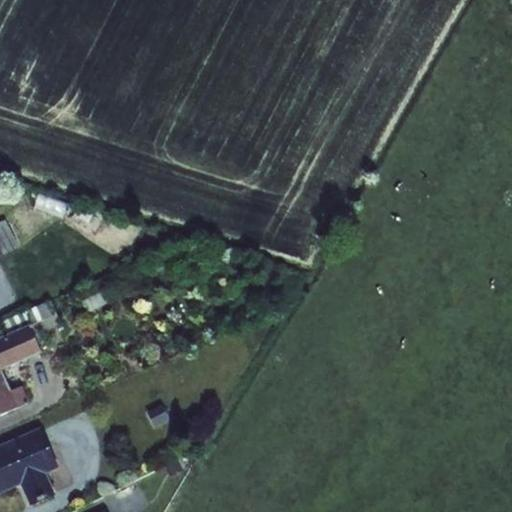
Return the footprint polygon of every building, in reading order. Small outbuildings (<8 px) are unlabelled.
[(84,209),(78,219),(88,224),(94,215),(84,209)] [(0,258),(19,248),(5,221),(0,223),(0,258)] [(140,261),(78,290),(89,314),(151,285),(140,261)] [(6,337),(0,339),(0,417),(30,404),(22,387),(11,392),(1,371),(42,354),(36,342),(51,336),(64,330),(51,301),(0,323),(6,337)] [(161,404),(144,413),(154,431),(171,422),(161,404)] [(41,430),(0,447),(0,494),(20,486),(30,507),(55,496),(46,475),(58,469),(41,430)] [(184,461),(169,469),(172,475),(187,467),(184,461)]
